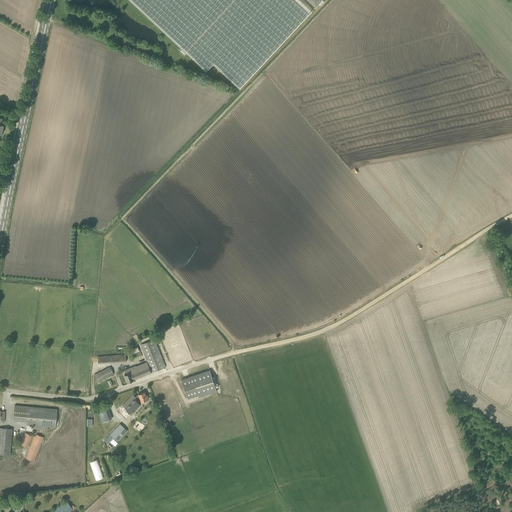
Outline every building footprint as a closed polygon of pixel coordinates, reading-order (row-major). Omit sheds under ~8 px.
[(311,11),(299,0),(130,0),(206,71),(213,63),(240,88),(311,11)] [(140,345),(147,362),(151,372),(165,367),(154,339),(140,345)] [(126,362),(126,358),(125,354),(109,355),(110,363),(126,362)] [(134,379),(151,372),(147,362),(136,366),(136,365),(125,370),(126,374),(124,374),(127,382),(134,380),(134,379)] [(110,367),(94,375),(98,382),(114,374),(110,367)] [(217,391),(210,370),(181,379),(188,398),(198,395),(199,397),(217,391)] [(146,395),(144,392),(138,394),(137,395),(135,396),(133,394),(117,411),(126,419),(141,404),(140,403),(141,401),(149,399),(147,395),(146,395)] [(14,405),(13,420),(27,421),(27,425),(56,427),(57,409),(14,405)] [(101,409),(106,421),(112,418),(107,407),(101,409)] [(0,453),(10,454),(12,429),(0,427),(0,421),(4,422),(5,411),(0,410),(0,453)] [(118,434),(124,428),(120,424),(104,440),(108,444),(114,438),(115,438),(118,441),(121,437),(118,434)] [(32,435),(25,433),(20,444),(28,447),(32,435)] [(44,437),(36,434),(36,436),(34,435),(26,458),(34,461),(44,437)] [(119,439),(124,444),(127,441),(122,436),(119,439)] [(96,479),(104,477),(98,458),(90,461),(96,479)] [(19,503),(21,505),(22,507),(27,503),(23,498),(19,503)] [(49,511),(69,511),(73,509),(66,500),(49,511)]
